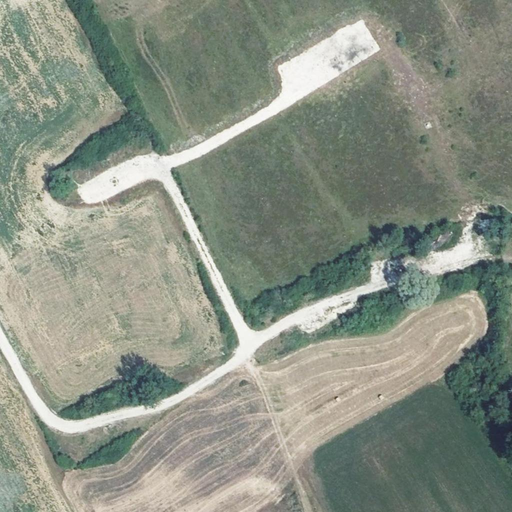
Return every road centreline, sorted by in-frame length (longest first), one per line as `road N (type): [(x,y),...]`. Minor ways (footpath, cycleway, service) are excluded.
road 1 (track): [(0,332),(39,406),(63,426),(173,403),(247,350),(155,162)]
road 2 (track): [(247,350),(336,294),(511,261)]
